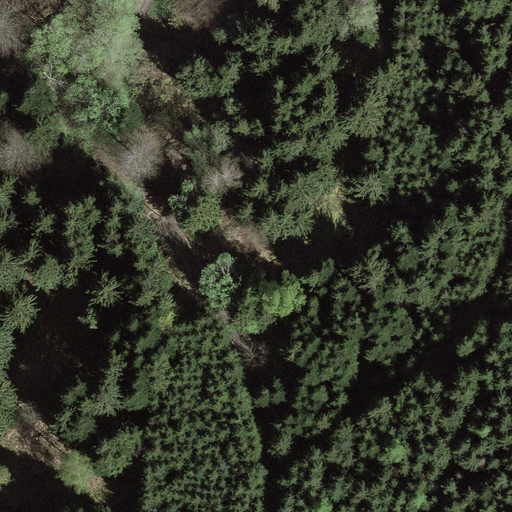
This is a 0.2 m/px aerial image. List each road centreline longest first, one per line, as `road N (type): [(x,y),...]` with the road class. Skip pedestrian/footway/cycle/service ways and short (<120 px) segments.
road 1 (track): [(148,0),(114,53),(91,139),(100,158),(171,217),(219,298),(271,461),(270,511)]
road 2 (track): [(0,294),(91,139)]
